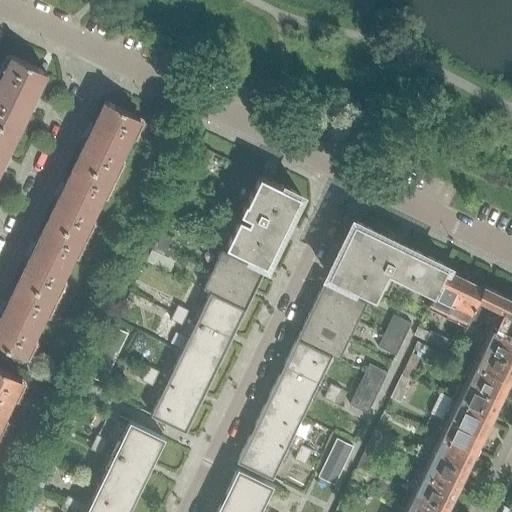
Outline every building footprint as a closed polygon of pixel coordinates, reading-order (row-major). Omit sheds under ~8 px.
[(44,71),(10,55),(0,74),(0,124),(14,131),(26,107),(30,109),(35,98),(31,96),(44,71)] [(74,160),(109,177),(138,117),(103,100),(91,125),(87,123),(81,134),(86,136),(74,160)] [(3,155),(14,131),(0,124),(0,167),(1,168),(6,157),(3,155)] [(198,153),(209,158),(212,152),(201,146),(198,153)] [(207,162),(196,157),(167,216),(178,222),(207,162)] [(80,236),(95,207),(109,177),(74,160),(62,185),(58,183),(53,193),(56,195),(45,219),(80,236)] [(264,265),(296,200),(299,194),(258,175),(245,202),(243,201),(238,212),(240,212),(224,245),(264,265)] [(30,241),(27,247),(24,253),(27,255),(16,279),(51,296),(80,236),(45,219),(33,243),(30,241)] [(432,295),(444,268),(445,266),(352,221),(325,276),(373,299),(385,272),(432,295)] [(172,236),(160,231),(155,240),(167,246),(172,236)] [(167,246),(155,240),(151,249),(163,255),(167,246)] [(249,296),(262,269),(220,249),(207,276),(249,296)] [(480,286),(444,268),(432,295),(427,304),(463,322),(480,286)] [(249,296),(207,276),(201,288),(208,292),(201,306),(236,323),(249,296)] [(0,345),(22,356),(51,296),(16,279),(4,303),(0,301),(0,345)] [(323,280),(310,306),(352,327),(365,301),(323,280)] [(511,298),(487,286),(480,301),(500,311),(492,329),(511,338),(511,298)] [(188,310),(177,304),(170,319),(181,324),(188,310)] [(236,323),(201,306),(175,359),(210,376),(236,323)] [(340,353),(352,327),(310,306),(298,332),(340,353)] [(409,323),(392,314),(376,346),(394,355),(409,323)] [(103,382),(127,332),(111,325),(87,374),(103,382)] [(446,342),(415,327),(412,335),(442,350),(446,342)] [(511,338),(492,329),(489,327),(472,362),(511,381),(511,378),(508,377),(511,369),(511,338)] [(337,358),(340,353),(298,332),(285,358),(320,375),(330,354),(337,358)] [(415,342),(400,373),(407,377),(419,352),(436,360),(439,354),(415,342)] [(295,426),(320,375),(285,358),(260,409),(295,426)] [(184,430),(210,376),(175,359),(149,413),(184,430)] [(511,381),(472,362),(456,395),(491,412),(504,385),(508,387),(511,381)] [(385,372),(368,364),(348,405),(366,413),(385,372)] [(158,370),(147,365),(140,380),(151,385),(158,370)] [(0,418),(19,378),(0,368),(0,418)] [(400,373),(394,386),(400,389),(407,377),(400,373)] [(338,389),(328,385),(322,398),(332,403),(338,389)] [(495,414),(491,412),(456,395),(438,431),(474,448),(487,421),(490,423),(495,414)] [(270,478),(295,426),(260,409),(235,461),(270,478)] [(133,499),(147,469),(163,437),(128,420),(98,482),(133,499)] [(382,428),(374,424),(364,446),(372,450),(382,428)] [(474,448),(438,431),(421,467),(456,484),(470,457),(473,458),(477,450),(474,448)] [(389,455),(397,438),(383,432),(375,448),(389,455)] [(100,453),(107,440),(96,435),(89,448),(100,453)] [(350,447),(334,439),(315,477),(331,485),(350,447)] [(300,445),(293,459),(302,464),(309,450),(300,445)] [(372,450),(364,446),(354,467),(362,471),(372,450)] [(236,467),(221,499),(214,511),(256,511),(271,484),(236,467)] [(421,467),(404,503),(423,511),(442,511),(452,493),(456,494),(460,486),(456,484),(421,467)] [(126,511),(133,499),(98,482),(83,511),(126,511)] [(71,511),(77,501),(67,495),(59,509),(64,511),(71,511)] [(342,511),(348,500),(340,496),(332,511),(342,511)] [(33,511),(36,506),(26,501),(20,511),(33,511)] [(423,511),(404,503),(399,511),(423,511)]
